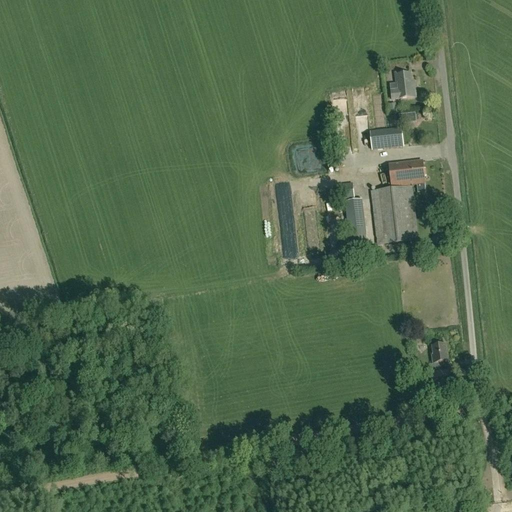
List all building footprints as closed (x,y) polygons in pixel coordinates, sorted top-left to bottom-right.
[(399,92),(391,93),(393,101),(416,98),(414,87),(412,87),(410,74),(404,75),(403,72),(394,74),(396,83),(398,83),(399,92)] [(400,117),(401,127),(417,126),(417,116),(400,117)] [(372,151),(403,148),(401,129),(370,133),(372,151)] [(390,191),(372,193),(378,247),(419,242),(412,187),(425,185),(425,177),(427,177),(426,170),(424,170),(423,162),(389,166),(392,188),(389,189),(390,191)] [(361,201),(345,203),(349,237),(365,234),(361,201)] [(432,391),(452,388),(449,370),(448,362),(445,345),(432,347),(433,355),(432,356),(433,364),(434,364),(435,372),(429,373),(432,391)] [(412,397),(414,411),(425,410),(423,394),(426,393),(423,383),(407,386),(410,397),(412,397)]
